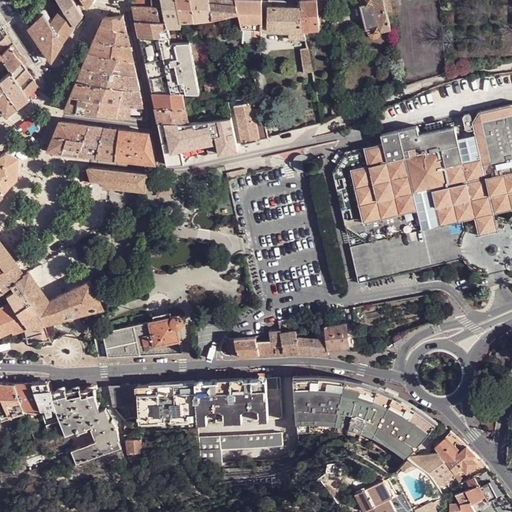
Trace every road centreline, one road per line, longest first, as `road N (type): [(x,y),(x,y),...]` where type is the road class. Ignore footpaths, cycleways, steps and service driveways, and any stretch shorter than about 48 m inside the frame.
road 1 (tertiary): [(0,372),(303,359),(410,382)]
road 2 (residential): [(162,170),(379,127)]
road 3 (residential): [(154,126),(124,0)]
road 4 (residential): [(35,157),(162,170)]
